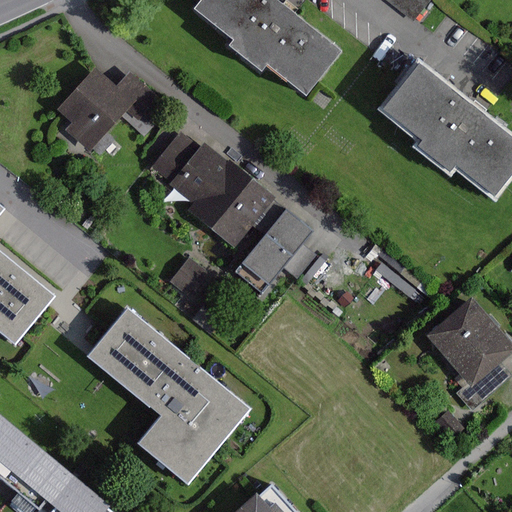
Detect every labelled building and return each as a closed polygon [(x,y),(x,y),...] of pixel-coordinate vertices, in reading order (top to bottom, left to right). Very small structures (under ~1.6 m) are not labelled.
[(238,38),(233,44),(264,69),(269,63),(309,94),(345,49),(282,0),(202,0),(198,6),(238,38)] [(432,0),(392,0),(417,19),(432,0)] [(456,170),(460,165),(500,195),(511,179),(511,132),(423,63),(388,108),(428,139),(424,145),(456,170)] [(63,110),(77,123),(71,130),(92,148),(94,146),(103,154),(117,139),(108,131),(125,112),(148,134),(172,108),(134,73),(118,90),(98,72),(63,110)] [(175,183),(200,203),(195,210),(237,244),(254,224),(273,200),(206,145),(203,149),(184,133),(158,165),(177,180),(175,183)] [(0,219),(11,206),(0,197),(0,324),(22,343),(62,294),(0,243),(0,219)] [(269,236),(291,209),(276,197),(273,200),(254,224),(269,236)] [(319,232),(291,209),(269,236),(247,263),(275,286),(290,267),(308,245),(319,232)] [(308,245),(290,267),(301,276),(321,255),(308,245)] [(193,258),(176,280),(194,294),(211,272),(193,258)] [(511,347),(471,301),(431,336),(472,383),(501,359),(511,348),(511,347)] [(258,408),(134,306),(98,350),(94,354),(167,414),(144,441),(195,484),(258,408)] [(461,392),(476,409),(511,378),(511,371),(501,359),(472,383),(461,392)] [(50,497),(55,501),(76,476),(0,412),(0,469),(43,505),(50,497)] [(119,511),(76,476),(55,501),(60,505),(53,511),(119,511)] [(239,511),(298,511),(271,483),(239,511)]
